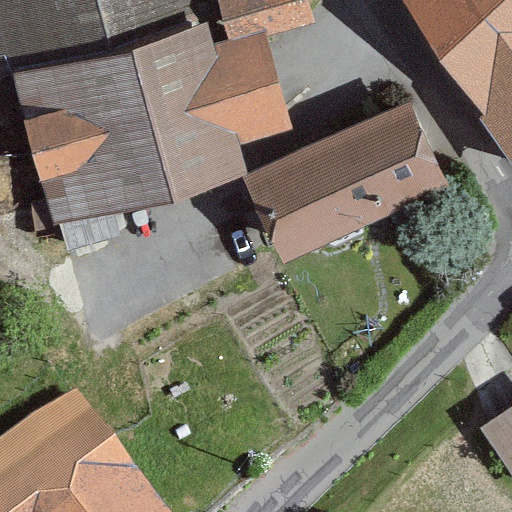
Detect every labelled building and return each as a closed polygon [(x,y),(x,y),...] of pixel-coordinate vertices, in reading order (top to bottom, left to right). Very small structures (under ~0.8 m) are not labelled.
[(213,0),(188,0),(14,55),(61,205),(255,144),(248,123),(299,107),(270,16),(269,13),(234,21),(222,25),(213,0)] [(229,0),(234,19),(307,0),(229,0)] [(511,0),(426,0),(511,102),(511,0)] [(414,75),(252,152),(293,239),(456,161),(414,75)] [(180,511),(73,374),(0,431),(0,511),(180,511)] [(511,384),(482,405),(511,446),(511,384)]
